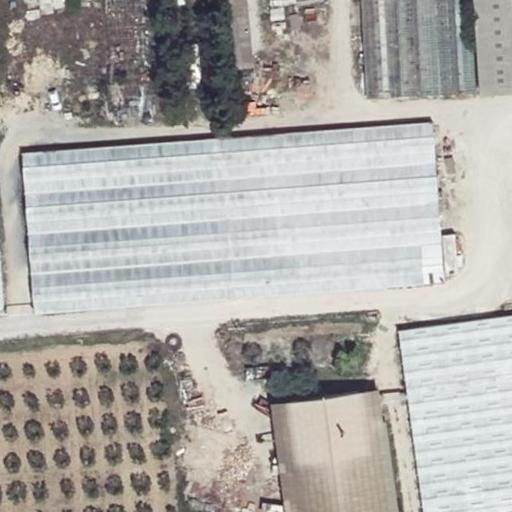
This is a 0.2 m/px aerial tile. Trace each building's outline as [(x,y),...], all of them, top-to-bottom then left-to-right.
[(102,0),(103,14),(143,11),(141,0),(102,0)] [(476,0),(368,0),(374,101),(482,96),(476,0)] [(511,0),(483,0),(489,94),(511,91),(511,0)] [(458,273),(446,115),(385,120),(395,278),(458,273)] [(395,278),(385,120),(39,148),(53,310),(395,278)] [(511,310),(417,321),(438,511),(464,511),(511,506),(511,310)] [(389,511),(376,384),(308,391),(320,511),(389,511)]
